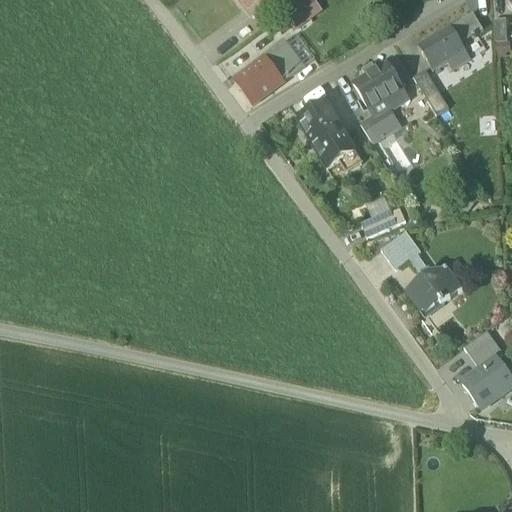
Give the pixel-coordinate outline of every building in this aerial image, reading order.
[(236,0),(254,22),(283,0),(236,0)] [(310,0),(308,0),(298,8),(311,24),(323,15),(310,0)] [(311,24),(298,8),(282,20),(294,37),(311,24)] [(473,18),(451,32),(461,48),(484,35),(473,18)] [(495,24),(496,47),(508,47),(506,23),(495,24)] [(471,64),(461,48),(451,32),(451,31),(418,51),(433,76),(448,67),(452,75),(471,64)] [(296,39),(285,47),(304,71),(315,63),(296,39)] [(508,47),(496,47),(497,62),(506,62),(506,57),(510,57),(510,46),(508,47)] [(265,62),(284,87),(304,71),(285,47),(265,62)] [(234,86),(253,110),(284,87),(265,62),(234,86)] [(383,107),(389,116),(390,115),(408,104),(403,95),(404,95),(387,68),(376,75),(366,81),(353,89),(369,115),(370,115),(383,107)] [(366,81),(376,75),(373,70),(363,76),(366,81)] [(413,82),(437,120),(449,113),(426,75),(413,82)] [(330,102),(336,111),(346,104),(333,84),(306,102),(313,113),(330,102)] [(339,167),(346,178),(363,167),(356,156),(338,126),(340,125),(328,104),(309,117),(307,114),(296,121),(327,174),(339,167)] [(383,107),(370,115),(374,121),(372,122),(384,141),(400,131),(390,115),(389,116),(383,107)] [(361,129),(372,148),(384,141),(372,122),(361,129)] [(470,194),(458,208),(468,217),(481,203),(470,194)] [(373,225),(392,217),(385,202),(366,210),(373,225)] [(362,230),(367,243),(406,226),(400,213),(392,217),(373,225),(362,230)] [(381,255),(396,275),(398,274),(410,266),(418,260),(421,257),(421,256),(406,237),(381,255)] [(410,266),(421,282),(430,276),(418,260),(410,266)] [(430,276),(421,282),(422,283),(409,293),(426,318),(440,308),(441,310),(463,294),(456,284),(467,276),(457,264),(443,274),(445,276),(435,283),(430,276)] [(464,353),(480,376),(497,364),(503,359),(487,337),(464,353)] [(480,376),(463,389),(480,413),(498,400),(499,403),(511,393),(510,391),(511,390),(511,384),(497,364),(480,376)]
